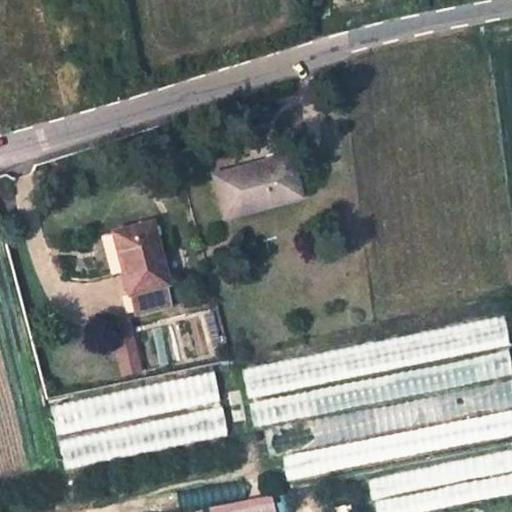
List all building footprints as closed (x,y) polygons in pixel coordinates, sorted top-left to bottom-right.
[(253,165),(212,176),(224,217),(298,197),(288,160),(254,169),(253,165)] [(149,223),(112,232),(128,294),(164,284),(149,223)] [(128,294),(132,312),(169,303),(164,284),(128,294)] [(210,314),(202,316),(209,345),(217,343),(210,314)] [(127,319),(105,325),(118,376),(140,371),(127,319)] [(282,476),(511,438),(511,404),(503,350),(507,349),(502,320),(238,363),(244,398),(247,397),(252,428),(260,427),(265,456),(279,453),(282,476)] [(61,469),(224,436),(211,373),(48,405),(61,469)] [(371,511),(391,511),(511,495),(511,454),(366,474),(371,511)] [(269,511),(266,499),(207,511),(269,511)]
